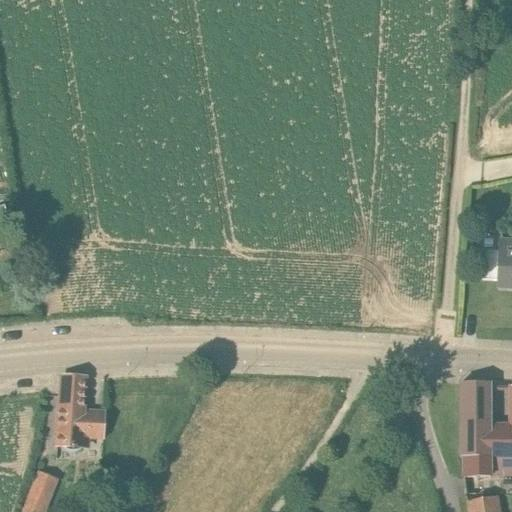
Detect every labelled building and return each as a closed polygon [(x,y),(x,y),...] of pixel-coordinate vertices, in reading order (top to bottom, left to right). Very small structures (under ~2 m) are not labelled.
[(498,279),(498,287),(511,287),(511,240),(500,240),(500,249),(483,249),(481,278),(498,279)] [(54,448),(89,450),(90,439),(103,440),(105,412),(85,410),(86,378),(58,377),(54,448)] [(463,458),(463,479),(491,479),(491,476),(511,475),(511,386),(509,386),(509,425),(489,425),(489,384),(460,384),(460,458),(463,458)] [(37,472),(21,511),(43,511),(57,480),(37,472)] [(468,511),(499,511),(496,498),(467,503),(468,511)]
